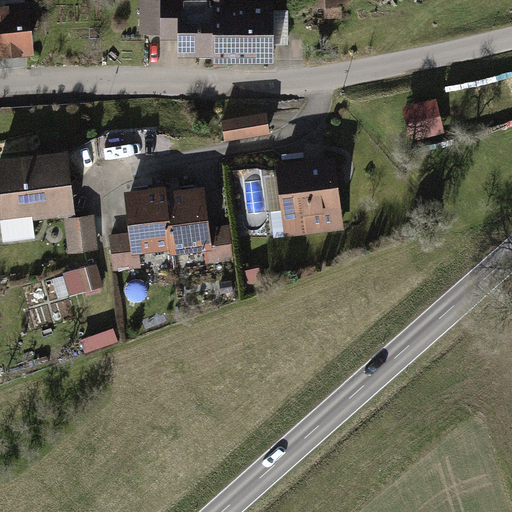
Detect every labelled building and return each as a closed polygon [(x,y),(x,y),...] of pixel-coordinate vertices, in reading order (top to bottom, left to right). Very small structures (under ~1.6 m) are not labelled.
[(0,0),(0,54),(24,53),(20,0),(0,0)] [(146,0),(148,39),(182,38),(183,59),(273,56),(271,1),(237,2),(237,0),(146,0)] [(344,0),(305,0),(306,9),(345,9),(344,0)] [(440,93),(405,97),(410,131),(445,126),(440,93)] [(262,109),(217,119),(222,141),(267,131),(262,109)] [(66,152),(0,158),(0,216),(71,210),(66,152)] [(333,154),(276,161),(284,233),(341,226),(333,154)] [(172,248),(168,192),(168,184),(124,187),(127,231),(115,232),(118,265),(145,263),(144,250),(172,248)] [(168,192),(172,248),(173,255),(210,252),(211,266),(237,264),(235,229),(210,231),(207,189),(168,192)] [(95,213),(66,216),(69,248),(98,245),(95,213)] [(97,261),(63,271),(70,295),(104,284),(97,261)]
